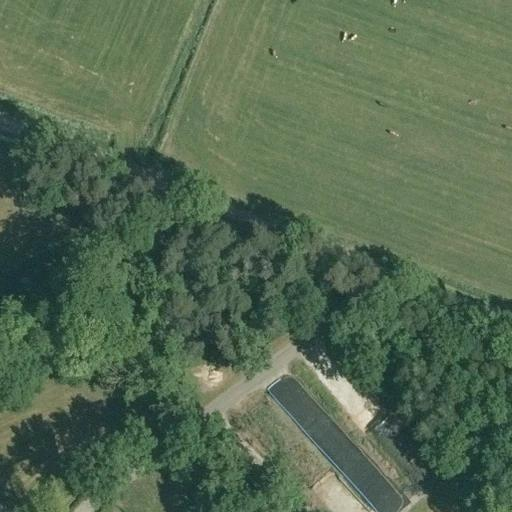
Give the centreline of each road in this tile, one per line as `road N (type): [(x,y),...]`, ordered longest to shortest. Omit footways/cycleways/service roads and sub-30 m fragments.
road 1 (track): [(379,278),(0,133)]
road 2 (unclassified): [(511,326),(379,278)]
